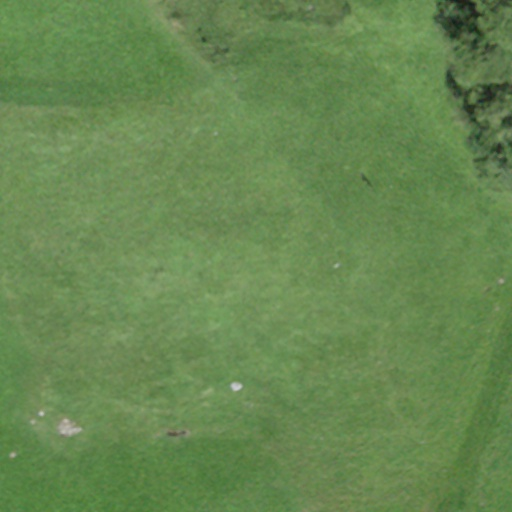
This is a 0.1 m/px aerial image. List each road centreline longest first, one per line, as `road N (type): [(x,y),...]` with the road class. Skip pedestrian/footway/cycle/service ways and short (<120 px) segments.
road 1 (track): [(0,84),(42,91),(145,86),(204,73)]
road 2 (track): [(442,511),(511,325)]
